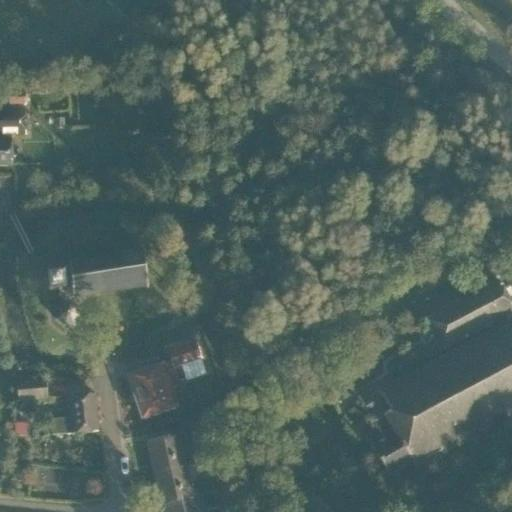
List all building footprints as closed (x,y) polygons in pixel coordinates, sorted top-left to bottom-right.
[(46,84),(10,84),(10,105),(25,105),(25,94),(46,95),(46,84)] [(0,165),(12,166),(11,135),(26,135),(25,112),(0,112),(0,165)] [(148,288),(144,252),(68,262),(69,269),(64,270),(64,272),(47,274),(48,290),(59,289),(60,298),(61,298),(62,302),(55,310),(56,320),(64,327),(74,326),(81,318),(80,308),(72,301),(72,298),(148,288)] [(511,417),(511,304),(499,280),(425,320),(444,355),(378,390),(391,412),(385,415),(393,428),(382,434),(380,431),(367,439),(369,442),(389,476),(413,461),(414,465),(440,450),(443,455),(511,417)] [(201,361),(195,344),(168,353),(171,362),(163,365),(163,364),(127,377),(142,420),(178,408),(171,389),(180,386),(174,370),(201,361)] [(20,388),(21,401),(48,399),(47,386),(20,388)] [(66,435),(98,432),(94,394),(63,397),(65,419),(66,434),(66,435)] [(65,419),(50,420),(52,435),(66,434),(65,419)] [(14,425),(15,437),(27,436),(26,424),(14,425)] [(154,474),(186,467),(179,436),(146,443),(154,474)] [(193,498),(193,497),(186,467),(154,474),(161,506),(164,505),(164,504),(193,498)] [(165,511),(199,511),(196,497),(193,497),(193,498),(164,504),(164,505),(165,511)]
